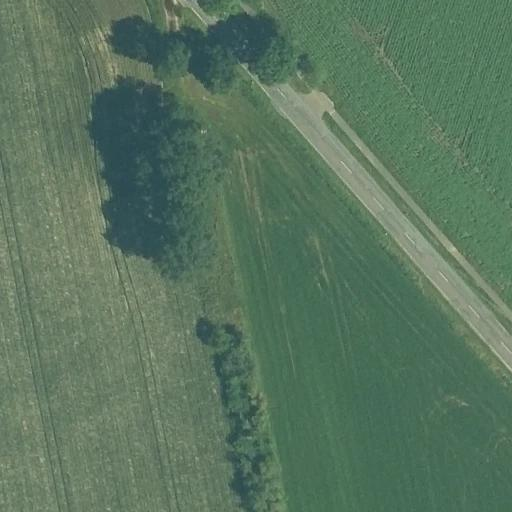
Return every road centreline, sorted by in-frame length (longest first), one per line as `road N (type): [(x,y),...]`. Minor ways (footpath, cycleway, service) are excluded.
road 1 (unknown): [(277,511),(177,0)]
road 2 (tertiary): [(511,358),(190,0)]
